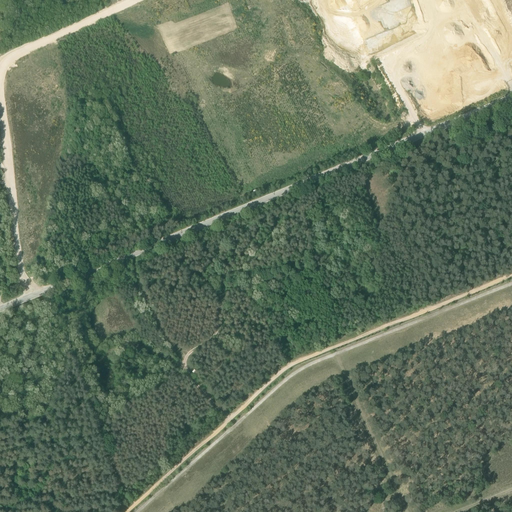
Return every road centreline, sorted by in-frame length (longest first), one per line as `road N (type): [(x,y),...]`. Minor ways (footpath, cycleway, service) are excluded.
road 1 (unclassified): [(0,310),(511,100)]
road 2 (track): [(511,275),(288,365),(125,511)]
road 3 (track): [(135,511),(297,366),(511,281)]
road 4 (track): [(127,258),(183,365),(229,419)]
road 5 (track): [(0,114),(20,271),(31,297)]
road 6 (track): [(183,365),(213,335),(231,289),(253,290),(278,340)]
road 7 (track): [(141,0),(0,63)]
